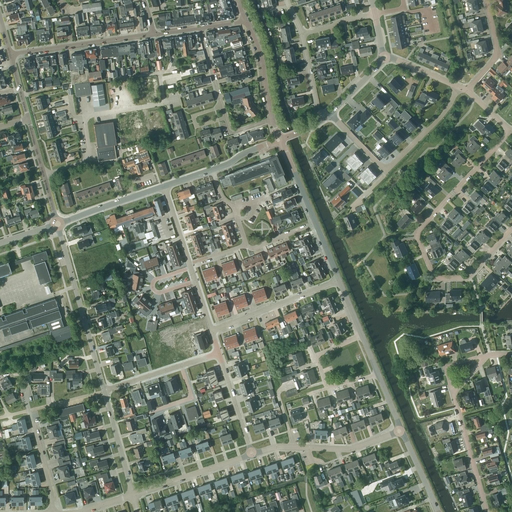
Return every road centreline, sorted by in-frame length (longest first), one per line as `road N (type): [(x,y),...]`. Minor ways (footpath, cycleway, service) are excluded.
road 1 (residential): [(43,175),(86,160),(87,116),(161,103),(159,72)]
road 2 (residential): [(458,86),(441,115),(388,167),(329,112)]
road 3 (residential): [(104,391),(57,223)]
road 4 (residential): [(401,430),(348,449),(277,446),(251,454)]
road 5 (residential): [(511,228),(466,277),(434,277),(416,233)]
road 6 (residential): [(10,54),(152,33)]
road 7 (residential): [(416,233),(509,130)]
road 8 (residential): [(211,330),(338,279)]
road 9 (residential): [(251,454),(132,494)]
road 10 (residential): [(454,393),(487,511)]
